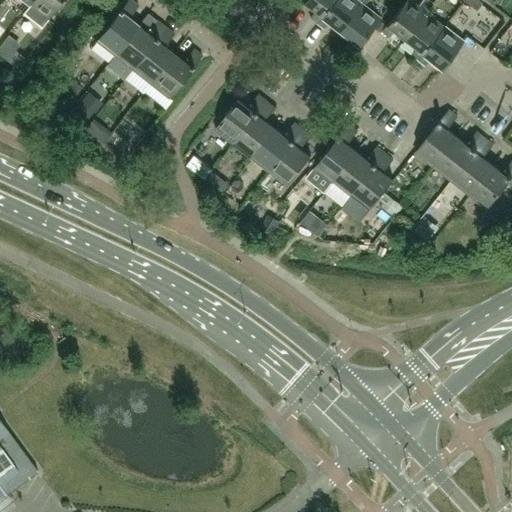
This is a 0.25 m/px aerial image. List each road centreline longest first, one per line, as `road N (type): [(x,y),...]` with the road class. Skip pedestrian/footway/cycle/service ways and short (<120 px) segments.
road 1 (secondary): [(375,408),(298,336),(221,281),(0,174)]
road 2 (secondary): [(0,206),(229,328),(311,391),(362,444)]
road 3 (residential): [(267,22),(379,102),(407,107),(460,85),(511,79)]
road 4 (secondary): [(511,303),(461,331),(375,408)]
road 5 (secondary): [(398,435),(511,341)]
